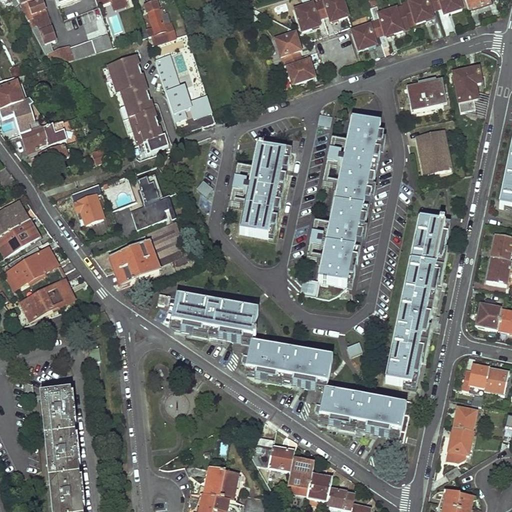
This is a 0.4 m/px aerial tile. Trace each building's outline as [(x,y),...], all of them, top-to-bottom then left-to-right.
[(40,0),(31,0),(20,4),(19,4),(22,9),(41,3),(40,0)] [(238,0),(242,8),(247,7),(244,0),(238,0)] [(246,0),(250,9),(257,7),(255,0),(246,0)] [(333,0),(297,13),(304,35),(321,29),(318,22),(329,18),(332,25),(348,19),(341,0),(333,0)] [(418,0),(402,5),(404,10),(380,17),(377,9),(371,11),(375,23),(368,25),(369,28),(353,34),(359,53),(375,47),(374,41),(386,37),(386,39),(411,31),(409,27),(433,20),(432,15),(443,12),(445,16),(463,11),(459,0),(418,0)] [(465,0),(470,12),(491,5),(489,0),(465,0)] [(32,29),(44,53),(51,51),(49,44),(54,42),(41,3),(22,9),(28,22),(31,21),(34,29),(32,29)] [(149,22),(151,30),(146,32),(149,39),(167,32),(157,4),(146,8),(148,15),(150,14),(152,20),(149,22)] [(100,9),(81,13),(87,39),(105,35),(100,9)] [(250,9),(254,23),(262,15),(250,9)] [(105,51),(113,49),(108,35),(101,38),(105,51)] [(276,42),(285,71),(289,70),(294,86),(317,79),(310,56),(297,60),(295,54),(301,53),(295,36),(276,42)] [(101,38),(48,54),(53,67),(105,51),(101,38)] [(126,61),(100,70),(108,95),(112,93),(131,147),(135,145),(139,159),(162,151),(158,138),(153,139),(126,61)] [(453,76),(461,116),(475,113),(473,103),(478,102),(475,87),(481,86),(478,71),(453,76)] [(408,90),(413,114),(444,108),(439,83),(408,90)] [(0,91),(0,112),(23,104),(17,86),(0,91)] [(23,104),(0,112),(0,116),(1,121),(14,116),(13,113),(25,109),(23,104)] [(14,116),(20,136),(21,136),(38,131),(30,108),(25,109),(13,113),(14,116)] [(319,116),(316,126),(328,130),(331,119),(319,116)] [(323,266),(320,283),(347,289),(349,278),(360,228),(364,204),(377,144),(380,130),(353,124),(348,147),(339,191),(331,229),(323,266)] [(21,136),(27,155),(48,148),(50,153),(63,148),(61,144),(67,142),(64,133),(55,136),(51,126),(38,131),(21,136)] [(443,134),(417,139),(423,167),(431,165),(435,168),(436,176),(452,172),(443,134)] [(339,191),(348,147),(332,144),(323,188),(339,191)] [(50,153),(31,159),(35,171),(67,159),(63,148),(50,153)] [(91,155),(95,167),(107,163),(103,151),(91,155)] [(244,211),(240,234),(268,240),(272,222),(282,173),(285,157),(257,151),(252,175),(244,211)] [(511,151),(500,209),(511,211),(511,151)] [(431,165),(423,167),(425,178),(436,176),(435,168),(431,165)] [(151,170),(155,176),(163,173),(159,167),(151,170)] [(244,211),(252,175),(237,172),(229,208),(244,211)] [(165,199),(157,176),(140,182),(148,208),(136,212),(145,239),(180,226),(170,197),(165,199)] [(196,189),(206,197),(212,189),(202,181),(196,189)] [(109,219),(98,188),(71,197),(82,228),(109,219)] [(0,238),(28,222),(19,205),(0,216),(0,238)] [(28,222),(0,238),(0,250),(5,258),(25,247),(28,253),(38,248),(42,246),(28,222)] [(421,222),(387,382),(410,387),(413,376),(424,326),(433,283),(443,238),(445,227),(421,222)] [(323,266),(331,229),(316,226),(308,263),(323,266)] [(112,260),(117,274),(122,272),(127,287),(159,276),(154,262),(183,252),(178,236),(112,260)] [(511,241),(496,239),(492,260),(511,264),(511,259),(510,259),(511,249),(511,241)] [(63,275),(51,250),(42,254),(38,248),(28,253),(1,269),(14,291),(46,275),(50,281),(63,275)] [(511,264),(492,260),(487,285),(507,288),(511,264)] [(77,302),(63,275),(50,281),(53,289),(22,304),(30,323),(51,312),(59,310),(77,302)] [(160,297),(158,307),(167,309),(170,298),(160,297)] [(177,300),(172,325),(252,343),(258,318),(177,300)] [(481,308),(477,329),(498,333),(501,315),(502,312),(481,308)] [(511,317),(501,315),(498,333),(511,336),(511,317)] [(345,348),(349,359),(362,355),(358,344),(345,348)] [(246,372),(326,390),(332,365),(251,348),(246,372)] [(89,363),(99,362),(98,350),(88,351),(89,363)] [(465,374),(462,393),(469,394),(470,387),(486,390),(489,373),(473,370),(473,375),(465,374)] [(489,373),(486,390),(485,394),(504,398),(508,376),(489,373)] [(50,483),(52,511),(81,511),(70,396),(41,399),(50,483)] [(325,396),(320,420),(400,438),(405,413),(325,396)] [(459,412),(455,432),(473,435),(478,408),(472,407),(465,406),(464,414),(459,412)] [(411,408),(406,407),(405,413),(400,438),(398,446),(404,447),(411,408)] [(511,428),(506,427),(502,447),(511,441),(511,436),(511,432),(511,428)] [(455,432),(451,454),(469,457),(473,435),(455,432)] [(272,451),(269,470),(290,475),(293,463),(296,445),(288,440),(286,453),(272,451)] [(272,451),(274,446),(259,443),(252,461),(256,467),(269,470),(272,451)] [(313,468),(293,463),(290,475),(287,493),(307,498),(311,477),(313,468)] [(445,475),(450,482),(462,475),(457,468),(445,475)] [(210,479),(206,499),(216,501),(220,501),(225,475),(208,472),(206,479),(210,479)] [(225,475),(220,501),(229,503),(236,505),(238,497),(234,496),(238,478),(225,475)] [(307,498),(307,499),(327,503),(330,491),(332,481),(311,477),(307,498)] [(354,496),(330,491),(327,503),(326,510),(336,511),(369,511),(370,511),(352,507),(354,496)] [(443,511),(457,511),(460,498),(447,496),(446,502),(442,501),(439,510),(443,511)] [(201,505),(199,511),(213,511),(216,501),(206,499),(199,497),(196,505),(201,505)] [(460,498),(457,511),(471,511),(474,501),(460,498)] [(216,501),(213,511),(227,511),(229,503),(220,501),(216,501)]
